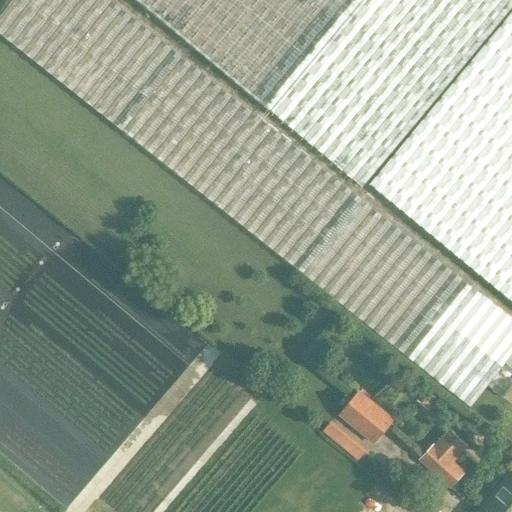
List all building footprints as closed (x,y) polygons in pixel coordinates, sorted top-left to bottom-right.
[(502,363),(511,351),(511,320),(427,252),(289,142),(109,0),(12,0),(0,16),(0,35),(135,142),(391,345),(469,407),(487,386),(500,397),(509,385),(494,374),(502,363)] [(511,0),(136,0),(206,57),(361,184),(511,0)] [(511,3),(366,185),(511,303),(511,3)] [(511,351),(502,363),(511,370),(511,351)] [(358,391),(338,416),(373,446),(394,421),(358,391)] [(359,462),(368,451),(334,420),(324,431),(359,462)] [(448,487),(464,471),(453,462),(468,445),(448,428),(434,445),(419,460),(448,487)] [(511,511),(511,474),(510,473),(478,511),(511,511)]
